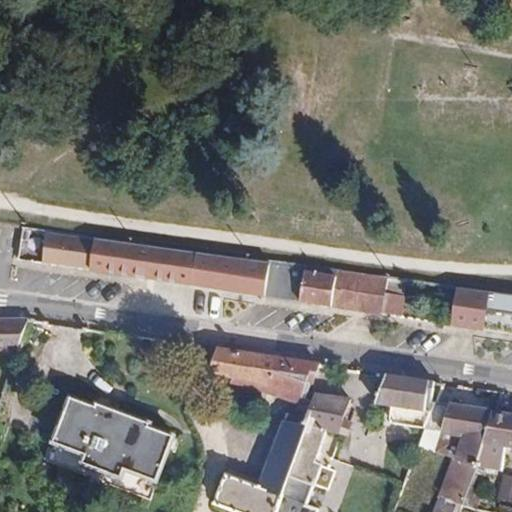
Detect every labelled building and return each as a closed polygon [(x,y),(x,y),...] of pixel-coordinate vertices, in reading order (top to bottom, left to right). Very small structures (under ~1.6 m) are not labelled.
[(154,248),(136,246),(132,273),(151,275),(151,273),(154,248)] [(154,248),(151,273),(170,275),(171,272),(196,276),(197,273),(249,280),(249,276),(251,261),(154,248)] [(305,269),(251,261),(249,276),(268,279),(264,297),(301,302),(305,269)] [(407,283),(305,269),(301,302),(383,314),(386,293),(404,296),(407,283)] [(482,294),(458,290),(453,322),(479,327),(482,294)] [(0,349),(19,351),(30,320),(0,319),(0,349)] [(327,366),(220,349),(213,373),(254,382),(297,397),(303,379),(312,382),(316,372),(326,372),(327,366)] [(411,378),(388,375),(377,404),(433,412),(437,403),(432,403),(436,382),(411,378)] [(70,391),(46,460),(151,501),(179,431),(70,391)] [(318,511),(319,510),(308,505),(322,466),(315,463),(326,431),(347,435),(351,424),(345,421),(352,400),(323,395),(313,423),(285,421),(261,487),(228,475),(217,505),(236,511),(318,511)] [(495,412),(437,403),(433,412),(425,432),(447,436),(439,455),(457,461),(437,511),(452,511),(456,503),(461,505),(469,485),(477,467),(495,412)] [(511,414),(495,412),(477,467),(488,469),(502,472),(507,449),(511,449),(511,414)] [(40,434),(6,422),(0,437),(0,438),(34,451),(40,434)] [(488,469),(477,467),(469,485),(480,490),(488,469)] [(499,500),(511,502),(511,475),(504,474),(499,500)] [(469,485),(461,505),(477,510),(485,491),(480,490),(469,485)]
